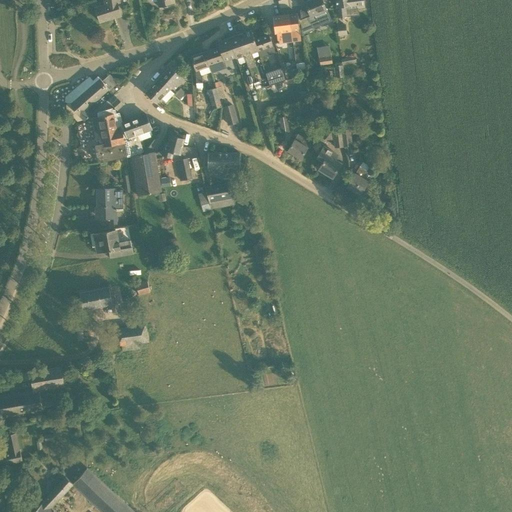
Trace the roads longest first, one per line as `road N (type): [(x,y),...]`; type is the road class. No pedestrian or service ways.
road 1 (unclassified): [(511,324),(294,176),(141,105),(138,79),(170,42)]
road 2 (unclassified): [(0,320),(30,238),(44,81)]
road 3 (unclassified): [(44,81),(170,42)]
